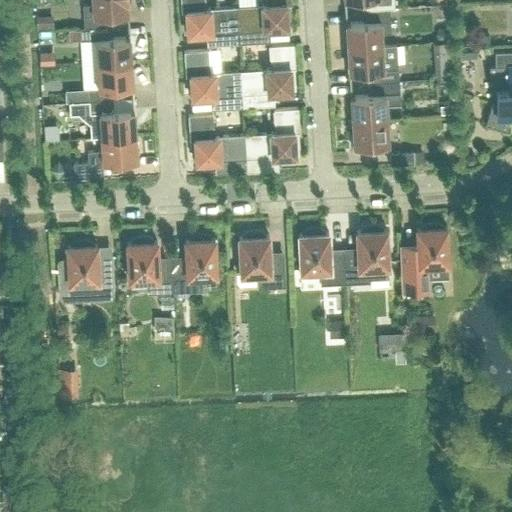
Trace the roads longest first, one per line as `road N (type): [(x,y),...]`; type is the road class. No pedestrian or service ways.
road 1 (residential): [(164,195),(155,0)]
road 2 (residential): [(324,188),(456,179),(511,156)]
road 3 (residential): [(312,0),(324,188)]
road 4 (residential): [(0,204),(164,195)]
road 5 (residential): [(164,195),(324,188)]
